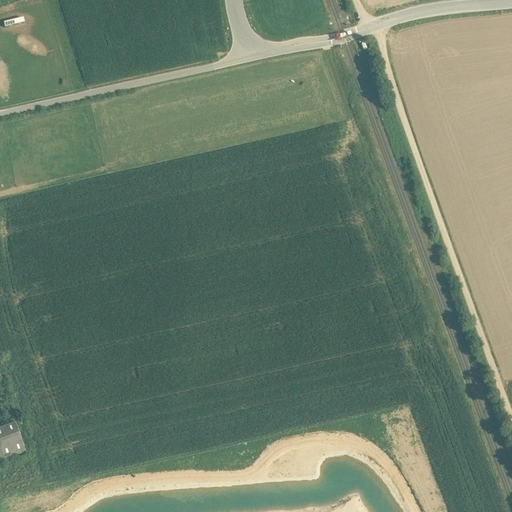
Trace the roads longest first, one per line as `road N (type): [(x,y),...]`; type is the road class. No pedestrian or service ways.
road 1 (track): [(511,420),(376,27)]
road 2 (unclassified): [(247,57),(420,18),(511,8)]
road 3 (unclassified): [(0,113),(247,57)]
